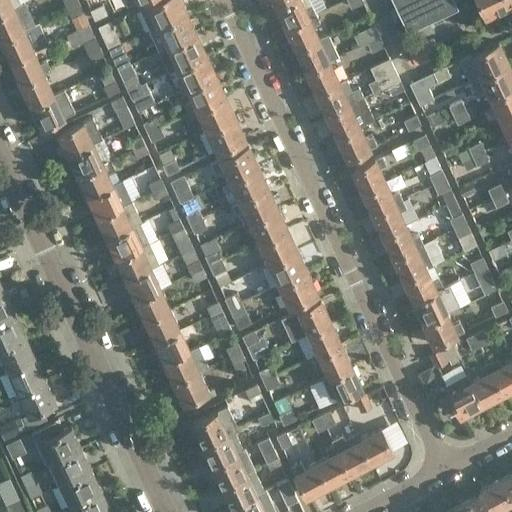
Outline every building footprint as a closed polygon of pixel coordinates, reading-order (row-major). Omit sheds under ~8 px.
[(0,0),(0,11),(13,6),(20,3),(19,0),(0,0)] [(150,28),(159,24),(161,23),(187,12),(181,0),(154,0),(149,3),(139,7),(150,28)] [(287,27),(309,16),(317,13),(310,0),(287,0),(277,5),(287,27)] [(363,0),(347,0),(352,8),(364,2),(363,0)] [(392,0),(407,31),(458,7),(455,1),(456,0),(392,0)] [(510,1),(508,0),(479,0),(485,13),(510,1)] [(79,1),(67,7),(71,16),(84,10),(79,1)] [(103,3),(91,9),(90,9),(95,19),(108,13),(103,3)] [(23,28),(13,6),(0,11),(0,36),(1,38),(23,28)] [(159,49),(168,45),(196,32),(187,12),(161,23),(159,24),(150,28),(159,49)] [(297,48),(319,38),(313,25),(320,21),(317,13),(309,16),(287,27),(297,48)] [(108,47),(121,41),(111,20),(98,26),(104,38),(108,47)] [(360,45),(367,41),(380,36),(374,24),(355,33),(360,45)] [(23,28),(1,38),(11,59),(33,49),(23,28)] [(169,70),(178,66),(206,53),(196,32),(168,45),(159,49),(169,70)] [(307,70),(329,60),(339,55),(329,33),(319,38),(297,48),(307,70)] [(87,51),(100,45),(96,36),(83,42),(87,51)] [(380,36),(367,41),(371,51),(384,45),(380,36)] [(404,50),(410,63),(433,52),(427,39),(404,50)] [(131,63),(131,62),(121,41),(108,47),(118,68),(118,69),(131,63)] [(480,76),(508,63),(498,41),(462,58),(472,79),(475,79),(480,76)] [(100,45),(87,51),(91,61),(104,55),(100,45)] [(38,62),(33,49),(11,59),(20,81),(42,71),(50,67),(46,59),(38,62)] [(215,74),(206,53),(178,66),(187,87),(215,74)] [(368,81),(373,92),(388,85),(400,79),(390,57),(370,66),(376,78),(368,81)] [(339,81),(329,60),(307,70),(317,92),(339,81)] [(141,83),(131,63),(131,62),(118,68),(118,69),(123,80),(128,89),(141,83)] [(480,76),(490,97),(511,86),(511,71),(508,63),(480,76)] [(438,81),(450,75),(446,65),(433,71),(437,80),(438,81)] [(52,93),(42,71),(20,81),(30,103),(52,93)] [(437,80),(433,71),(410,82),(420,104),(434,97),(429,86),(430,84),(437,80)] [(225,94),(215,74),(187,87),(197,107),(225,94)] [(353,90),(347,78),(339,81),(317,92),(327,113),(357,99),(353,90)] [(400,79),(388,85),(392,94),(393,93),(399,105),(410,100),(400,79)] [(103,86),(108,96),(121,90),(116,80),(103,86)] [(145,81),(141,83),(128,89),(132,99),(133,98),(138,110),(155,102),(145,81)] [(511,86),(490,97),(495,107),(500,118),(511,111),(511,86)] [(52,93),(30,103),(41,125),(63,115),(52,93)] [(115,109),(124,105),(127,103),(122,94),(110,100),(115,109)] [(225,94),(197,107),(207,128),(235,115),(225,94)] [(453,113),(466,107),(462,98),(449,104),(453,113)] [(337,135),(359,125),(367,121),(361,108),(357,99),(327,113),(337,135)] [(466,107),(453,113),(457,123),(470,117),(466,107)] [(511,137),(511,111),(500,118),(509,138),(511,137)] [(420,123),(416,114),(404,119),(409,129),(420,123)] [(147,131),(160,125),(156,115),(143,121),(147,131)] [(235,115),(207,128),(217,150),(245,137),(235,115)] [(68,155),(93,143),(83,122),(58,133),(68,155)] [(160,125),(147,131),(151,140),(164,134),(160,125)] [(359,125),(337,135),(347,158),(378,144),(373,134),(365,137),(359,125)] [(420,148),(430,143),(425,133),(413,139),(418,149),(420,148)] [(141,135),(129,140),(133,149),(145,143),(141,135)] [(77,174),(110,159),(113,158),(103,138),(93,143),(68,155),(77,174)] [(465,159),(485,149),(481,140),(468,146),(470,150),(462,154),(465,159)] [(407,142),(391,149),(396,159),(411,152),(407,142)] [(145,143),(133,149),(137,157),(149,151),(145,143)] [(425,160),(435,155),(430,143),(420,148),(425,160)] [(230,179),(258,166),(248,145),(220,158),(230,179)] [(485,149),(465,159),(462,161),(466,170),(490,158),(485,149)] [(386,164),(382,155),(352,169),(363,192),(386,181),(379,167),(386,164)] [(162,163),(167,174),(180,168),(175,158),(162,163)] [(87,196),(120,180),(110,159),(77,174),(87,196)] [(258,166),(230,179),(240,199),(240,200),(268,187),(258,166)] [(433,183),(446,177),(442,168),(431,173),(429,174),(433,183)] [(175,190),(188,184),(183,174),(170,180),(175,190)] [(152,190),(164,184),(161,176),(149,182),(152,190)] [(446,177),(433,183),(438,193),(443,191),(450,187),(446,177)] [(97,216),(132,200),(123,179),(120,180),(87,196),(97,216)] [(391,193),(386,181),(363,192),(373,213),(403,199),(398,189),(391,193)] [(492,197),(505,191),(500,182),(487,188),(492,197)] [(164,184),(152,190),(156,199),(168,193),(164,184)] [(278,208),(268,187),(240,200),(240,199),(231,203),(236,212),(244,209),(250,221),(278,208)] [(450,187),(443,191),(448,202),(446,203),(447,205),(456,200),(450,187)] [(505,191),(492,197),(496,206),(509,200),(505,191)] [(195,209),(190,198),(180,202),(190,223),(203,217),(199,207),(195,209)] [(383,235),(406,224),(399,210),(407,207),(403,199),(373,213),(383,235)] [(132,225),(140,221),(142,220),(132,200),(97,216),(106,237),(132,225)] [(462,212),(456,200),(447,205),(452,216),(462,212)] [(278,208),(250,221),(260,242),(287,229),(278,208)] [(454,228),(466,222),(462,212),(452,216),(449,218),(454,228)] [(171,231),(184,225),(180,217),(168,223),(171,231)] [(200,245),(212,239),(206,227),(207,226),(203,217),(190,223),(200,245)] [(140,221),(132,225),(106,237),(116,257),(149,241),(140,221)] [(466,222),(454,228),(464,249),(476,243),(466,222)] [(411,236),(406,224),(383,235),(393,256),(423,242),(419,232),(411,236)] [(184,225),(171,231),(176,240),(188,234),(184,225)] [(287,229),(260,242),(269,262),(297,249),(287,229)] [(151,266),(159,262),(149,241),(116,257),(126,277),(151,266)] [(426,267),(433,264),(423,242),(393,256),(403,278),(426,267)] [(218,249),(205,255),(209,264),(222,258),(218,249)] [(297,249),(269,262),(279,283),(307,270),(297,249)] [(511,264),(505,251),(492,257),(498,270),(511,264)] [(474,271),(487,265),(482,256),(470,262),(474,271)] [(222,258),(209,264),(219,286),(232,279),(222,258)] [(190,272),(203,266),(199,259),(187,264),(190,272)] [(487,265),(474,271),(478,280),(491,274),(487,265)] [(151,266),(126,277),(135,298),(160,286),(151,266)] [(203,266),(190,272),(195,281),(207,275),(203,266)] [(413,299),(443,285),(439,276),(431,280),(426,267),(403,278),(413,299)] [(307,270),(279,283),(289,305),(317,292),(307,270)] [(229,306),(242,300),(232,279),(219,286),(229,306)] [(443,285),(413,299),(423,321),(446,310),(459,304),(449,282),(443,285)] [(160,286),(135,298),(145,318),(170,307),(160,286)] [(0,322),(15,316),(5,294),(0,296),(0,322)] [(330,322),(320,299),(298,310),(298,309),(281,317),(291,339),(308,331),(309,332),(330,322)] [(210,313),(222,308),(218,300),(206,306),(210,313)] [(242,300),(229,306),(239,327),(252,321),(242,300)] [(507,309),(503,300),(491,306),(495,315),(507,309)] [(179,327),(170,307),(145,318),(154,339),(179,327)] [(222,308),(210,313),(214,323),(217,321),(223,333),(232,329),(222,308)] [(452,323),(446,311),(446,310),(423,321),(433,344),(464,329),(459,319),(452,323)] [(15,316),(0,322),(0,348),(25,337),(15,316)] [(330,322),(309,332),(318,352),(318,353),(340,343),(330,322)] [(189,348),(179,327),(154,339),(164,359),(189,348)] [(259,337),(255,328),(242,334),(253,357),(270,349),(263,335),(259,337)] [(490,341),(488,336),(484,329),(475,333),(481,345),(490,341)] [(472,349),(481,345),(475,333),(466,337),(472,349)] [(9,370),(35,358),(25,337),(0,348),(0,367),(7,364),(9,370)] [(229,354),(241,349),(238,341),(226,347),(229,354)] [(173,380),(198,368),(207,364),(198,343),(189,348),(164,359),(173,380)] [(350,364),(340,343),(318,353),(318,352),(311,355),(316,365),(323,362),(328,374),(350,364)] [(453,343),(431,353),(437,365),(449,359),(451,363),(460,359),(453,343)] [(241,349),(229,354),(233,364),(242,360),(245,358),(241,349)] [(511,358),(501,364),(497,357),(488,362),(503,390),(511,385),(511,358)] [(35,358),(9,370),(19,391),(44,379),(35,358)] [(237,372),(246,368),(242,360),(233,364),(237,372)] [(482,401),(503,390),(488,362),(479,366),(483,374),(471,380),(482,401)] [(263,379),(276,373),(271,364),(258,370),(263,379)] [(333,400),(339,397),(361,386),(350,364),(328,374),(322,377),(333,400)] [(183,401),(208,390),(198,368),(173,380),(183,401)] [(466,371),(444,384),(459,413),(482,401),(471,380),(466,371)] [(276,373),(263,379),(267,388),(280,382),(276,373)] [(44,379),(19,391),(30,413),(55,401),(44,379)] [(257,383),(244,388),(248,398),(261,392),(257,383)] [(362,410),(370,405),(365,394),(356,398),(362,410)] [(227,430),(233,427),(237,425),(227,404),(217,408),(192,420),(202,441),(227,430)] [(283,424),(296,418),(292,407),(279,414),(283,424)] [(321,414),(327,427),(336,422),(330,409),(321,414)] [(274,419),(269,410),(257,416),(261,425),(274,419)] [(317,431),(327,427),(321,414),(311,418),(317,431)] [(0,430),(4,438),(26,427),(20,415),(6,421),(3,415),(0,416),(0,430)] [(54,422),(30,433),(46,465),(47,465),(81,449),(71,427),(59,433),(54,422)] [(238,452),(244,449),(233,427),(227,430),(202,441),(212,462),(237,450),(238,452)] [(381,427),(360,438),(359,439),(370,461),(392,449),(381,427)] [(292,443),(286,430),(276,435),(282,448),(292,443)] [(360,438),(356,431),(344,438),(342,433),(333,438),(338,450),(349,472),(370,461),(359,439),(360,438)] [(261,450),(273,444),(269,436),(257,441),(261,450)] [(328,483),(349,472),(338,450),(333,438),(331,439),(333,443),(325,447),(329,455),(317,461),(328,483)] [(65,482),(91,470),(81,449),(47,465),(56,461),(65,482)] [(237,450),(212,462),(221,482),(246,470),(238,452),(237,450)] [(278,456),(268,461),(266,462),(270,471),(282,465),(278,456)] [(291,465),(295,473),(306,494),(328,483),(317,461),(304,468),(300,461),(291,465)] [(69,506),(101,492),(91,470),(65,482),(66,482),(59,486),(69,506)] [(231,502),(256,491),(246,470),(221,482),(231,502)] [(511,470),(500,477),(511,499),(511,498),(511,470)] [(35,483),(30,473),(21,477),(31,497),(42,492),(38,482),(35,483)] [(0,492),(1,495),(14,488),(9,477),(0,481),(0,492)] [(490,510),(511,499),(500,477),(479,489),(481,492),(490,510)] [(298,500),(288,478),(276,483),(286,505),(298,500)] [(6,506),(19,500),(20,499),(14,488),(1,495),(6,506)] [(256,491),(231,502),(235,511),(265,511),(266,511),(256,491)] [(79,511),(110,511),(101,492),(69,506),(69,507),(75,504),(79,511)] [(490,511),(490,510),(481,492),(459,504),(462,511),(490,511)] [(36,509),(37,511),(51,511),(47,503),(36,509)]
